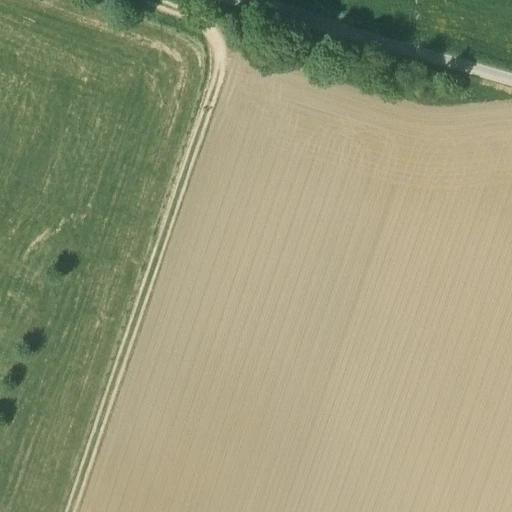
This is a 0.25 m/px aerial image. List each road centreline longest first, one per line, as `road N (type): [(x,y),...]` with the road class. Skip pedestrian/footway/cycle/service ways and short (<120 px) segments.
road 1 (track): [(66,511),(219,71),(210,32),(146,0)]
road 2 (unclassified): [(218,0),(511,83)]
